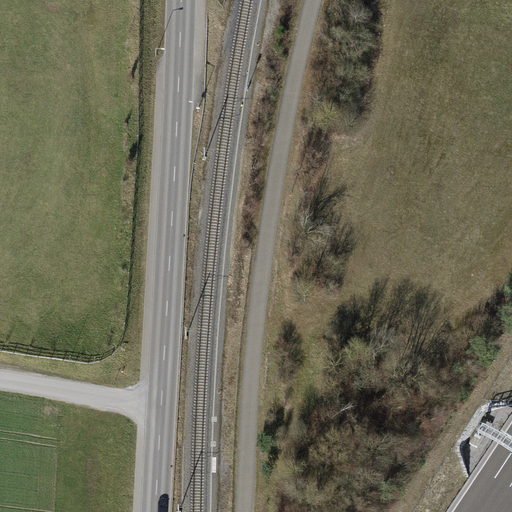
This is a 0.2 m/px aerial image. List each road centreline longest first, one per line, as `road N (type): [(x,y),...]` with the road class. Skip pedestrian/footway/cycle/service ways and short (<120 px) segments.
road 1 (tertiary): [(156,511),(182,0)]
road 2 (track): [(0,380),(162,407)]
